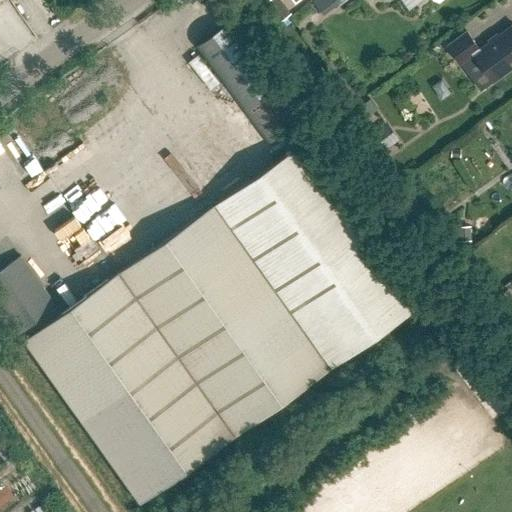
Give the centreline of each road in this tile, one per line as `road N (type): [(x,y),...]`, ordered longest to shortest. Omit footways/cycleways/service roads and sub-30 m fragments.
road 1 (unclassified): [(98,511),(0,372)]
road 2 (unclassified): [(0,95),(132,0)]
